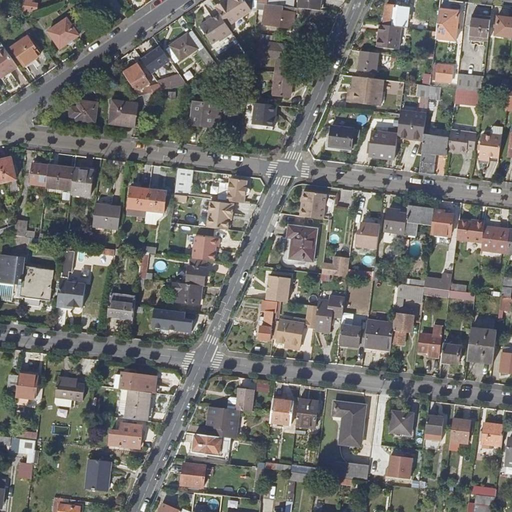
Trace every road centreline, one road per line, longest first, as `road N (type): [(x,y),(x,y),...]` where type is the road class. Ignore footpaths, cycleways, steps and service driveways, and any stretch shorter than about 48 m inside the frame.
road 1 (residential): [(202,360),(511,399)]
road 2 (residential): [(0,135),(285,169)]
road 3 (residential): [(285,169),(511,197)]
road 4 (residential): [(178,0),(0,120)]
road 5 (residential): [(202,360),(285,169)]
road 6 (residential): [(0,335),(202,360)]
road 7 (residential): [(285,169),(359,0)]
road 8 (residential): [(136,511),(202,360)]
